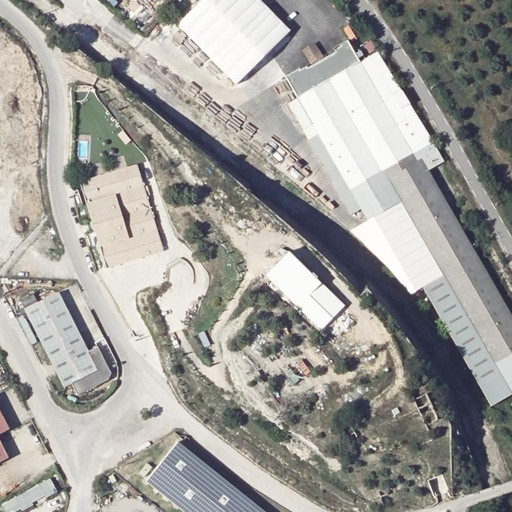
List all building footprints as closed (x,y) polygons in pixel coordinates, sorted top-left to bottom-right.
[(266,0),(208,0),(183,24),(240,85),(297,33),(266,0)] [(373,42),(365,47),(369,56),(378,51),(373,42)] [(337,51),(338,52),(339,54),(333,57),(333,58),(327,62),(327,63),(317,69),(315,65),(309,68),(308,66),(301,70),(300,69),(286,77),(297,96),(352,190),(383,173),(399,200),(442,275),(510,394),(511,392),(511,315),(429,173),(443,165),(379,54),(362,64),(349,43),(343,46),(344,48),(337,51)] [(338,52),(315,65),(317,69),(327,63),(327,62),(333,58),(333,57),(339,54),(338,52)] [(352,190),(297,96),(288,101),(350,213),(360,207),(366,218),(399,200),(383,173),(352,190)] [(138,165),(81,183),(107,269),(164,252),(138,165)] [(342,309),(284,255),(264,276),(321,331),(342,309)] [(510,394),(442,275),(422,285),(491,405),(510,394)] [(34,295),(21,302),(38,335),(65,388),(72,384),(78,396),(109,380),(112,374),(99,348),(90,352),(59,293),(38,303),(34,295)] [(0,460),(8,456),(0,440),(0,432),(10,428),(3,416),(0,409),(0,460)] [(263,511),(178,443),(147,482),(184,511),(263,511)] [(54,477),(2,505),(6,511),(18,511),(61,490),(54,477)]
